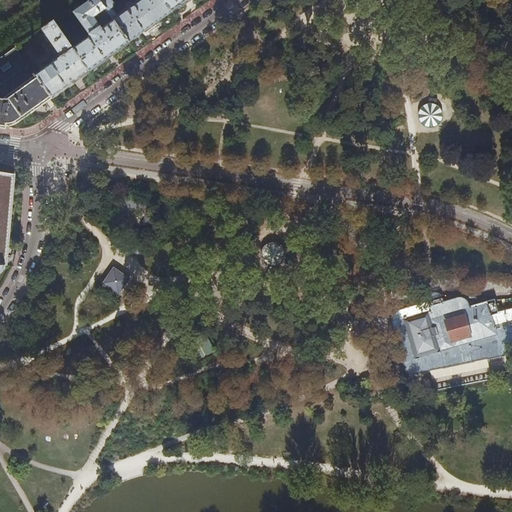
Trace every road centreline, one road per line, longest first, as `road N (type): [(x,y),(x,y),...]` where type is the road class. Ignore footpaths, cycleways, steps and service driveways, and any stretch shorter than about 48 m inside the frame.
road 1 (track): [(155,459),(291,464),(511,492)]
road 2 (residential): [(238,0),(43,149)]
road 3 (residential): [(43,149),(34,241),(0,312)]
